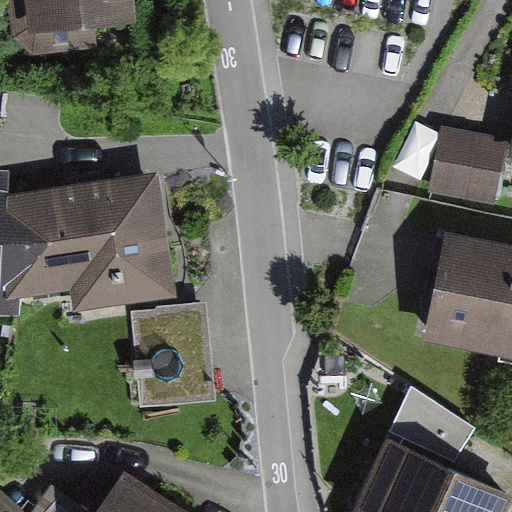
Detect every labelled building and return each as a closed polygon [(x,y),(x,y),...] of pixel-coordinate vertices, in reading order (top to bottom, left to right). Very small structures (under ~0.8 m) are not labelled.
[(181,0),(56,0),(62,43),(184,29),(181,0)] [(511,187),(511,153),(454,137),(437,199),(503,218),(511,187)] [(155,186),(9,205),(10,177),(0,176),(0,314),(16,315),(18,295),(78,287),(81,309),(170,297),(155,186)] [(511,248),(479,243),(462,349),(511,356),(511,248)] [(134,314),(140,405),(209,400),(203,310),(134,314)] [(511,458),(476,438),(461,464),(509,493),(511,487),(511,458)] [(502,511),(504,509),(400,462),(376,511),(502,511)] [(188,511),(127,472),(96,511),(79,511),(51,489),(35,511),(30,511),(1,489),(0,490),(0,511),(188,511)]
